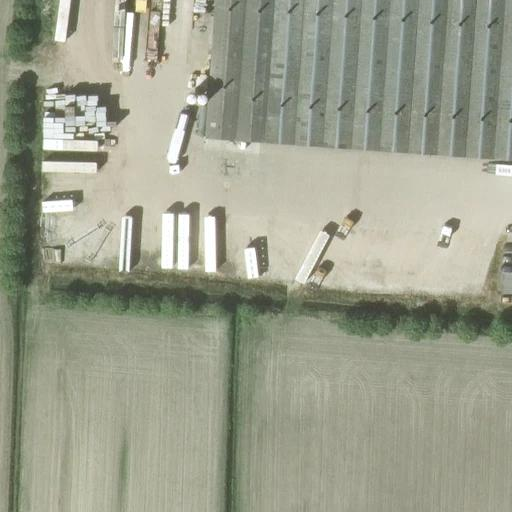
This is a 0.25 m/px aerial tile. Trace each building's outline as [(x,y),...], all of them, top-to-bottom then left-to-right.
[(106,0),(104,64),(115,65),(118,0),(110,0),(106,0)] [(511,0),(213,0),(203,138),(511,161),(511,0)] [(41,3),(43,34),(53,33),(51,2),(41,3)] [(131,51),(130,68),(142,69),(142,51),(131,51)] [(167,93),(172,57),(154,55),(148,90),(167,93)] [(73,111),(64,111),(64,96),(54,96),(53,126),(72,126),(73,111)] [(34,202),(33,230),(56,230),(57,203),(34,202)] [(371,218),(353,243),(361,248),(378,223),(371,218)] [(350,249),(335,275),(343,279),(358,254),(350,249)] [(399,284),(413,254),(402,249),(388,279),(399,284)]
